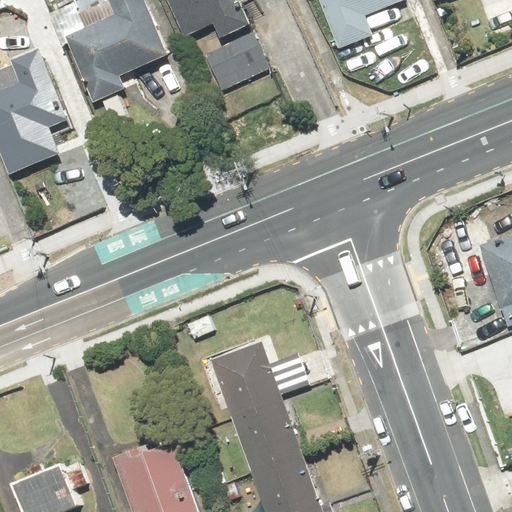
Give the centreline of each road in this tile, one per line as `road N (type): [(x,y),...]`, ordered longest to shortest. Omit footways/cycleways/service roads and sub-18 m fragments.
road 1 (secondary): [(0,325),(335,191)]
road 2 (secondary): [(451,511),(335,191)]
road 3 (secondary): [(335,191),(511,119)]
